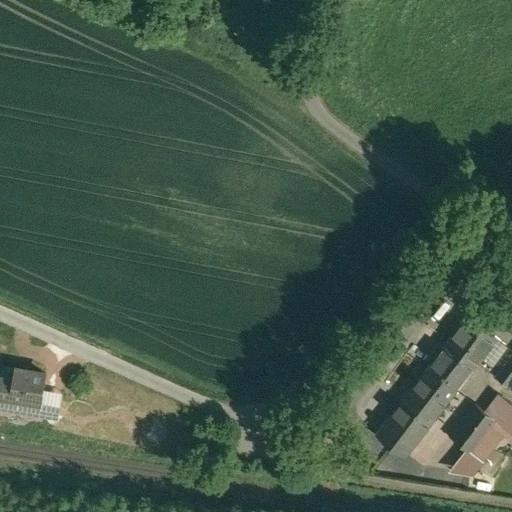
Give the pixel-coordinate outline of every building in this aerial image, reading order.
[(497,330),(471,310),(451,337),(477,357),(497,330)] [(451,337),(430,363),(457,384),(458,383),(477,357),(451,337)] [(511,353),(499,371),(511,380),(511,378),(511,353)] [(45,364),(13,360),(11,378),(0,376),(0,404),(58,412),(61,386),(42,384),(45,364)] [(430,363),(380,428),(408,449),(458,383),(457,384),(430,363),(430,364),(430,363)] [(498,397),(486,388),(478,399),(490,408),(498,397)] [(478,399),(452,431),(467,443),(485,456),(504,431),(511,437),(511,434),(511,425),(490,408),(478,399)] [(467,443),(449,467),(473,472),(485,456),(467,443)] [(364,457),(345,454),(343,466),(363,469),(364,457)]
